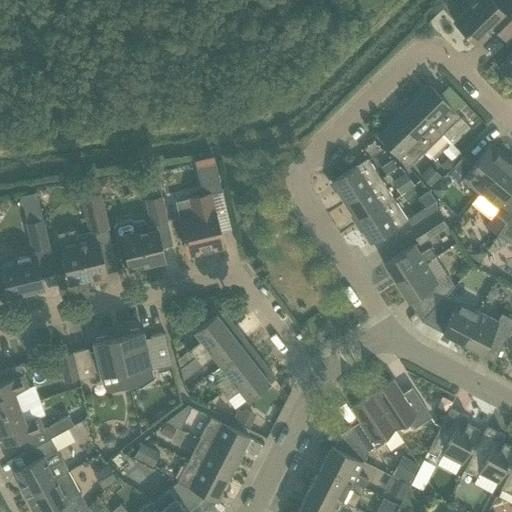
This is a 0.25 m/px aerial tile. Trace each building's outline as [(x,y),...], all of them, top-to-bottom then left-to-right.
[(494,27),(505,38),(511,31),(511,0),(508,0),(500,8),(491,0),(475,0),(453,21),(476,44),(494,27)] [(511,81),(511,52),(498,67),(511,81)] [(430,85),(412,102),(443,134),(450,142),(451,144),(468,127),(452,108),(439,95),(430,85)] [(412,102),(395,120),(425,151),(426,150),(434,158),(450,142),(443,134),(412,102)] [(408,167),(425,151),(395,120),(377,137),(408,167)] [(461,178),(479,193),(480,193),(508,160),(489,144),(473,164),(464,156),(456,164),(447,173),(447,174),(458,183),(461,178)] [(196,160),(198,168),(196,169),(202,196),(189,199),(193,217),(179,220),(187,254),(222,246),(214,212),(210,195),(222,193),(215,164),(213,156),(196,160)] [(439,165),(447,173),(456,164),(449,156),(439,165)] [(344,202),(381,179),(367,158),(331,182),(344,202)] [(392,160),(380,167),(385,175),(396,168),(392,160)] [(489,219),(494,213),(506,222),(511,212),(511,195),(509,194),(511,190),(511,162),(508,160),(480,193),(471,204),(489,219)] [(440,176),(430,165),(419,176),(429,186),(440,176)] [(153,172),(142,173),(145,192),(156,191),(153,172)] [(400,194),(413,186),(404,172),(391,181),(400,194)] [(344,202),(357,223),(394,199),(381,179),(344,202)] [(440,180),(431,189),(440,198),(449,188),(440,180)] [(424,208),(416,213),(421,223),(437,212),(436,201),(428,191),(418,198),(424,208)] [(90,232),(107,228),(99,193),(82,197),(90,232)] [(129,268),(164,260),(156,230),(153,230),(152,225),(166,222),(160,196),(145,200),(151,225),(147,225),(146,222),(142,220),(134,222),(131,220),(116,223),(114,226),(117,238),(121,237),(129,268)] [(370,243),(407,220),(407,218),(394,199),(357,223),(370,243)] [(421,223),(412,228),(410,229),(418,243),(447,225),(439,211),(437,212),(421,223)] [(511,212),(506,222),(497,236),(509,243),(511,238),(511,212)] [(41,219),(25,223),(32,251),(47,247),(41,222),(41,219)] [(69,283),(105,274),(97,241),(77,246),(75,237),(59,242),(69,283)] [(413,244),(384,263),(395,281),(435,256),(429,248),(420,254),(413,244)] [(486,253),(481,249),(472,249),(468,255),(478,262),(486,253)] [(1,267),(8,297),(43,289),(35,255),(13,260),(14,264),(1,267)] [(409,300),(412,297),(424,316),(453,285),(435,256),(395,281),(407,301),(408,301),(409,302),(410,301),(409,300)] [(462,343),(478,310),(458,300),(458,301),(447,292),(454,286),(453,285),(424,316),(425,317),(445,327),(443,331),(442,330),(441,331),(442,332),(462,343)] [(201,341),(189,350),(194,358),(234,326),(221,309),(193,331),(201,341)] [(501,346),(510,328),(511,325),(511,318),(501,313),(497,320),(478,310),(462,343),(482,353),(489,339),(501,346)] [(248,344),(234,326),(194,358),(200,366),(213,356),(220,365),(248,344)] [(157,368),(150,339),(145,340),(142,330),(139,331),(139,329),(129,331),(129,333),(118,336),(117,333),(116,333),(117,336),(129,389),(140,386),(140,388),(154,379),(151,370),(157,368)] [(172,365),(164,332),(149,335),(150,339),(157,368),(172,365)] [(95,341),(92,342),(100,377),(116,374),(120,391),(129,389),(117,336),(105,339),(105,337),(95,339),(95,341)] [(261,361),(248,344),(220,365),(227,375),(216,384),(220,391),(221,392),(261,361)] [(79,379),(95,376),(88,348),(72,352),(79,377),(79,379)] [(62,375),(63,381),(79,377),(72,352),(57,355),(62,375)] [(200,366),(194,358),(189,362),(195,370),(200,366)] [(275,378),(261,361),(221,392),(227,400),(240,390),(247,400),(275,378)] [(0,414),(20,407),(15,392),(27,388),(23,374),(0,381),(0,414)] [(393,380),(372,394),(394,428),(408,419),(414,428),(431,417),(411,387),(410,388),(413,392),(404,398),(393,380)] [(394,428),(372,394),(351,407),(363,425),(354,431),(351,427),(350,427),(367,453),(385,442),(381,437),(394,428)] [(180,429),(191,407),(187,404),(165,421),(180,429)] [(42,429),(37,417),(25,422),(20,407),(0,414),(0,445),(0,446),(42,431),(46,441),(50,438),(73,425),(68,415),(42,429)] [(461,463),(479,430),(466,424),(467,416),(450,407),(427,451),(440,458),(443,454),(461,463)] [(238,422),(249,427),(255,417),(243,411),(238,422)] [(238,459),(249,437),(210,418),(199,439),(238,459)] [(175,429),(165,423),(160,433),(171,438),(175,429)] [(498,482),(511,455),(511,447),(502,442),(504,435),(486,426),(464,470),(477,477),(479,473),(498,482)] [(16,479),(24,495),(68,472),(62,460),(50,438),(46,441),(20,453),(26,464),(15,470),(19,478),(16,479)] [(227,480),(238,459),(199,439),(188,461),(227,480)] [(160,453),(142,444),(134,458),(153,467),(160,453)] [(321,465),(364,488),(368,479),(356,473),(363,461),(331,445),(321,465)] [(418,465),(403,458),(394,477),(408,484),(418,465)] [(188,461),(178,480),(176,482),(206,497),(215,502),(227,480),(188,461)] [(104,478),(98,481),(102,489),(117,481),(109,465),(100,470),(104,478)] [(354,506),(360,495),(364,488),(321,465),(311,484),(342,501),(354,506)] [(511,465),(500,489),(511,495),(511,465)] [(51,511),(77,511),(87,507),(68,472),(24,495),(33,511),(36,509),(37,511),(48,511),(51,510),(51,511)] [(422,491),(428,480),(415,474),(410,485),(422,491)] [(395,478),(395,479),(389,492),(388,493),(402,500),(410,485),(396,478),(395,478)] [(151,502),(150,503),(157,511),(187,511),(206,497),(176,482),(167,490),(151,502)] [(311,484),(301,504),(316,511),(336,511),(342,501),(311,484)] [(376,506),(388,511),(392,502),(380,497),(376,506)]
